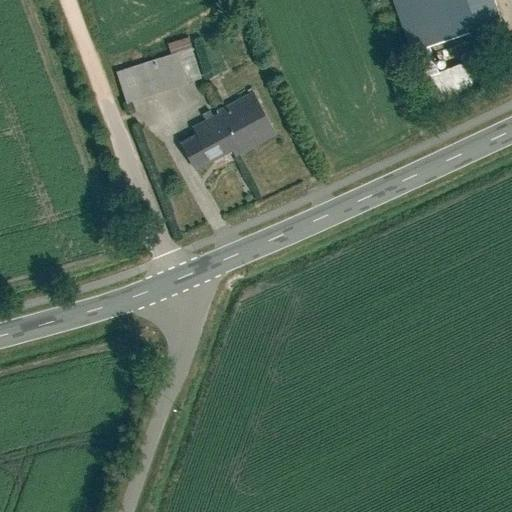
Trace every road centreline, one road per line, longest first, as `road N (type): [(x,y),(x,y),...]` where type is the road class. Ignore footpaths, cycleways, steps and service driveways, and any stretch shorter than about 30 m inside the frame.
road 1 (tertiary): [(511,134),(176,278)]
road 2 (track): [(69,0),(176,278)]
road 3 (unclassified): [(176,278),(189,299),(189,322),(126,511)]
road 4 (tertiary): [(176,278),(0,336)]
